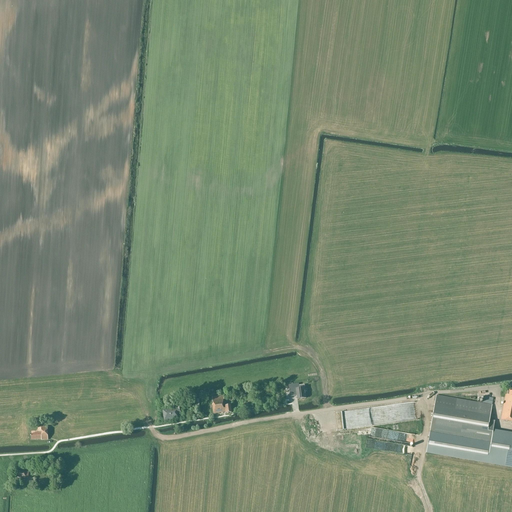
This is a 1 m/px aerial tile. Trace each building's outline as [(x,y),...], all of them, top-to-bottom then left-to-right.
[(306,398),(304,388),(299,389),(298,384),(288,385),(290,397),(291,397),(291,396),(294,396),(295,396),(297,395),(297,400),(306,398)] [(511,422),(511,391),(507,390),(506,395),(505,395),(501,420),(511,422)] [(489,420),(492,405),(436,395),(427,452),(511,467),(511,432),(493,430),(494,421),(489,420)] [(226,414),(232,413),(231,405),(225,406),(223,396),(212,397),(212,401),(213,405),(212,405),(213,414),(226,412),(226,414)] [(177,408),(172,409),(172,410),(169,410),(168,410),(163,410),(164,420),(171,419),(171,418),(174,417),(174,419),(178,418),(178,413),(182,413),(181,405),(176,405),(177,408)] [(41,440),(48,440),(48,430),(47,430),(47,427),(41,427),(41,430),(41,432),(35,433),(35,434),(30,434),(31,440),(41,440)]
